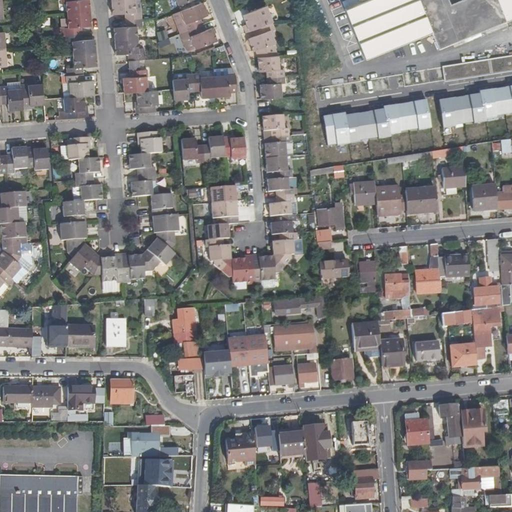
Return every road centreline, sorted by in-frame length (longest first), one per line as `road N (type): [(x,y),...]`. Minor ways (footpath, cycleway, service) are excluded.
road 1 (residential): [(205,420),(171,403),(141,369),(0,366)]
road 2 (residential): [(384,395),(221,410),(205,420)]
road 3 (residential): [(365,238),(511,227)]
road 4 (residential): [(112,121),(254,111)]
road 5 (residential): [(511,383),(384,395)]
road 6 (residential): [(253,232),(262,215),(254,111)]
road 7 (residential): [(102,0),(112,121)]
